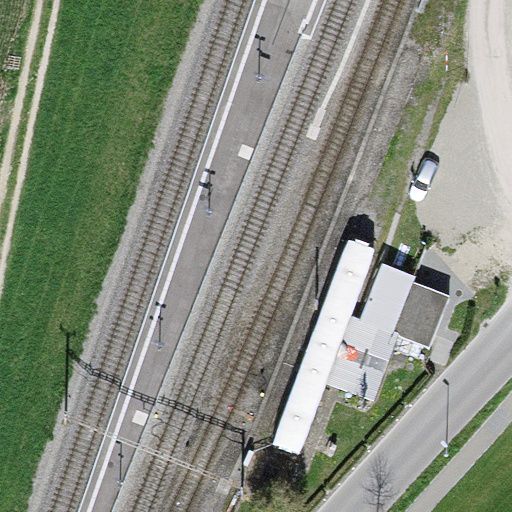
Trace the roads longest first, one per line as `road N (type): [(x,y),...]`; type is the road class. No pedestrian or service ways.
road 1 (tertiary): [(347,511),(511,333)]
road 2 (track): [(0,231),(46,0)]
